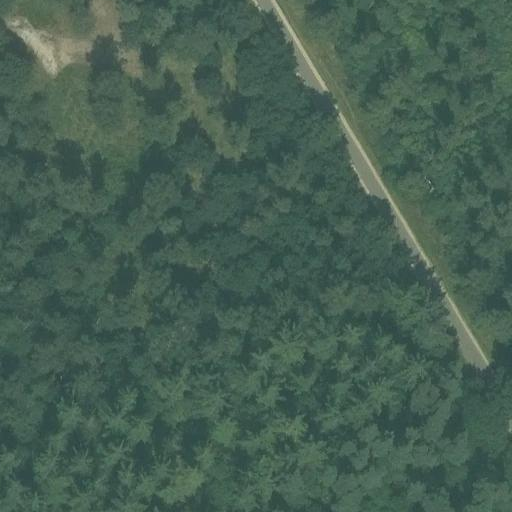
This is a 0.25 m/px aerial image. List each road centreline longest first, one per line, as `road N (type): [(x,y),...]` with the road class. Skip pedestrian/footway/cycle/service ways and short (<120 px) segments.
road 1 (unclassified): [(262,0),(511,420)]
road 2 (track): [(245,511),(468,346)]
